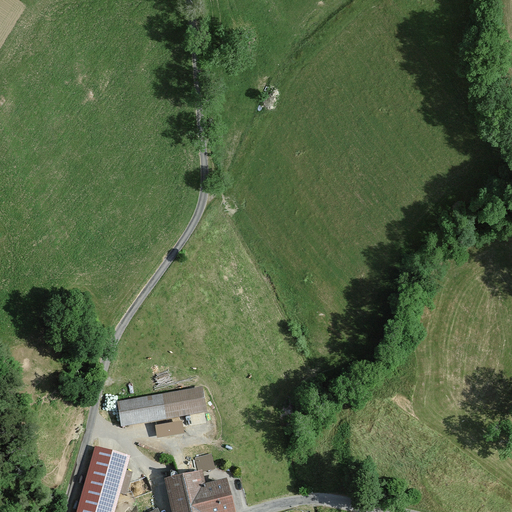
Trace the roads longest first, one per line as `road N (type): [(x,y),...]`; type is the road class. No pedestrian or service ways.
road 1 (unclassified): [(65,511),(109,352),(203,198),(187,0)]
road 2 (unclassified): [(396,511),(315,499),(254,511)]
